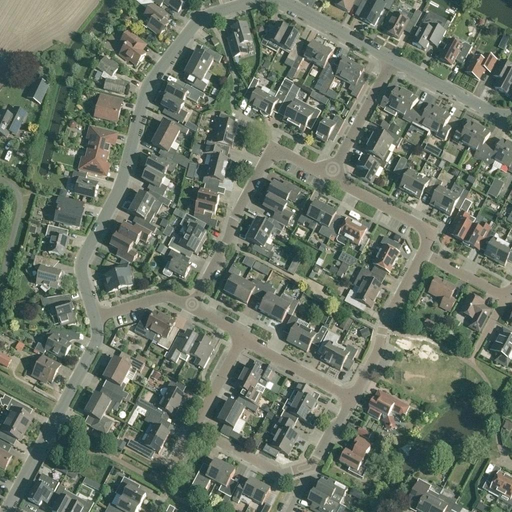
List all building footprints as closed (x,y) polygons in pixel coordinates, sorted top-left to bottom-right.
[(178,13),(187,2),(184,0),(150,0),(160,7),(164,2),(178,13)] [(360,6),(363,0),(337,0),(334,5),(349,13),(354,3),(360,6)] [(375,25),(385,6),(374,0),(370,0),(368,4),(363,1),(359,8),(365,11),(360,19),(369,24),(370,23),(375,25)] [(159,37),(168,25),(163,21),(167,17),(152,5),(144,16),(152,22),(147,28),(159,37)] [(421,15),(415,12),(410,22),(416,25),(421,15)] [(398,40),(408,21),(394,13),(390,22),(392,23),(386,33),(398,40)] [(244,45),(252,43),(246,25),(232,29),(237,45),(230,47),(233,59),(247,55),(244,45)] [(280,48),(289,31),(278,25),(272,37),(267,34),(261,45),(266,48),(267,48),(277,53),(280,48)] [(440,43),(443,38),(448,29),(444,27),(443,31),(433,25),(421,29),(412,45),(425,52),(429,44),(437,49),(440,43)] [(299,37),(289,31),(280,48),(290,53),(287,59),(294,63),(297,58),(300,52),(293,48),(299,37)] [(136,67),(146,55),(137,48),(142,43),(128,32),(121,42),(126,46),(119,55),(128,62),(129,61),(136,67)] [(214,47),(219,44),(215,38),(211,41),(214,47)] [(443,38),(440,43),(446,46),(439,59),(452,66),(455,61),(463,65),(472,48),(465,44),(461,46),(460,47),(443,38)] [(314,65),(322,49),(313,44),(304,59),(314,65)] [(322,49),(314,65),(324,70),(318,79),(325,83),(327,79),(331,70),(325,67),(332,54),(322,49)] [(197,52),(191,64),(207,72),(213,61),(219,64),(222,58),(210,51),(207,58),(197,52)] [(489,73),(496,61),(489,58),(486,64),(474,57),(470,63),(471,64),(466,74),(478,80),(484,70),(489,73)] [(297,58),(294,63),(291,68),(297,71),(303,61),(297,58)] [(89,80),(105,88),(105,90),(123,95),(126,86),(115,83),(117,80),(112,78),(118,70),(105,60),(98,69),(95,67),(89,80)] [(345,83),(354,66),(344,60),(335,77),(345,83)] [(509,97),(511,90),(511,73),(506,70),(508,65),(501,62),(493,77),(499,80),(495,89),(509,97)] [(207,72),(191,64),(185,75),(195,81),(192,87),(203,93),(209,83),(203,80),(207,72)] [(364,71),(354,66),(345,83),(351,86),(348,91),(352,93),(351,96),(357,99),(363,86),(358,83),(364,71)] [(327,79),(325,83),(320,92),(326,95),(333,82),(327,79)] [(41,104),(50,86),(37,80),(28,98),(41,104)] [(268,96),(259,111),(260,112),(261,113),(262,115),(263,116),(265,117),(267,117),(268,116),(270,117),(273,111),(278,113),(282,106),(289,93),(294,84),(287,81),(285,85),(284,84),(279,93),(278,93),(274,100),(268,96)] [(334,84),(331,92),(339,95),(342,88),(334,84)] [(182,104),(186,98),(197,104),(200,98),(203,100),(205,96),(186,86),(183,92),(171,85),(165,96),(167,97),(182,104)] [(259,111),(268,96),(270,91),(264,88),(262,89),(260,92),(257,90),(249,106),(259,111)] [(397,113),(407,94),(397,89),(392,98),(387,95),(380,107),(386,110),(385,112),(395,117),(397,113)] [(296,97),(289,93),(282,106),(289,110),(283,122),(293,127),(303,110),(293,104),(296,97)] [(407,94),(397,113),(407,119),(406,121),(412,124),(419,112),(413,109),(418,100),(407,94)] [(116,123),(120,108),(114,107),(116,101),(100,97),(98,103),(101,104),(97,118),(96,118),(116,123)] [(167,97),(162,107),(174,114),(171,119),(182,125),(188,115),(181,111),(184,105),(182,104),(167,97)] [(425,115),(419,112),(412,124),(419,128),(420,125),(430,131),(440,112),(430,106),(425,115)] [(0,134),(6,138),(13,124),(20,127),(26,115),(15,109),(11,117),(1,112),(0,113),(0,134)] [(312,115),(303,110),(293,127),(303,133),(311,119),(316,122),(321,113),(315,110),(312,115)] [(450,117),(440,112),(430,131),(440,136),(439,138),(445,141),(451,129),(446,126),(450,117)] [(221,121),(218,133),(235,137),(238,126),(225,122),(226,117),(220,115),(218,121),(221,121)] [(337,135),(344,122),(335,117),(332,124),(325,120),(316,138),(326,144),(332,132),(337,135)] [(158,134),(174,143),(180,132),(186,135),(189,131),(178,125),(175,129),(164,123),(158,134)] [(469,148),(480,129),(469,123),(465,132),(459,129),(452,142),(458,145),(459,142),(469,148)] [(88,150),(108,155),(112,140),(107,139),(108,133),(90,128),(87,140),(91,141),(88,150)] [(480,129),(469,148),(477,152),(474,157),(483,162),(491,147),(485,143),(490,134),(480,129)] [(207,142),(205,148),(217,151),(219,146),(232,149),(235,137),(218,133),(214,132),(211,143),(207,142)] [(370,142),(388,152),(391,145),(397,149),(402,140),(389,133),(387,138),(375,132),(370,142)] [(174,143),(158,134),(152,146),(163,151),(161,156),(167,159),(172,162),(176,154),(175,152),(170,149),(174,143)] [(497,150),(491,147),(483,162),(492,167),(495,162),(502,166),(511,147),(511,146),(502,141),(497,150)] [(388,152),(370,142),(365,152),(376,158),(373,163),(379,167),(384,169),(387,164),(382,161),(388,152)] [(511,147),(502,166),(511,170),(511,171),(511,173),(511,147)] [(217,151),(205,148),(204,148),(202,154),(212,156),(209,168),(226,172),(226,170),(227,170),(229,168),(230,167),(230,165),(229,163),(228,162),(229,160),(216,157),(217,151)] [(108,155),(88,150),(86,160),(82,159),(79,171),(97,175),(99,170),(104,171),(108,155)] [(448,153),(445,158),(456,163),(458,158),(448,153)] [(379,167),(373,163),(362,157),(356,168),(364,172),(360,179),(371,185),(375,178),(374,177),(379,167)] [(172,162),(167,159),(164,165),(152,158),(146,169),(148,170),(163,178),(166,172),(172,175),(177,165),(172,162)] [(409,195),(419,177),(409,172),(412,167),(406,164),(400,175),(406,178),(399,189),(409,195)] [(226,172),(209,168),(206,179),(204,178),(202,184),(205,185),(209,186),(210,180),(223,183),(226,172)] [(148,170),(142,181),(155,187),(152,193),(160,197),(163,198),(168,189),(162,185),(165,179),(163,178),(148,170)] [(93,199),(97,185),(85,182),(87,176),(73,173),(70,185),(78,187),(76,195),(93,199)] [(429,182),(419,177),(409,195),(420,200),(426,189),(431,192),(437,181),(431,178),(429,182)] [(437,181),(431,192),(436,194),(430,206),(440,211),(449,193),(440,188),(442,183),(437,181)] [(285,204),(288,199),(290,200),(290,199),(295,202),(300,192),(289,186),(286,191),(274,184),(268,196),(270,197),(270,196),(285,204)] [(209,186),(205,185),(204,191),(201,190),(197,202),(217,207),(219,198),(215,197),(217,188),(209,186)] [(459,199),(449,193),(440,211),(450,216),(456,205),(461,208),(465,201),(469,193),(471,189),(466,187),(464,191),(459,199)] [(140,194),(134,204),(154,214),(154,215),(156,216),(162,205),(168,208),(171,203),(163,198),(160,197),(158,202),(155,201),(155,202),(140,194)] [(270,196),(270,197),(264,207),(276,214),(273,219),(286,226),(291,217),(283,212),(287,205),(285,204),(270,196)] [(78,228),(82,211),(72,209),(74,201),(66,199),(59,197),(57,205),(61,206),(56,223),(63,224),(63,226),(70,228),(71,227),(78,228)] [(465,201),(461,208),(459,213),(460,213),(453,226),(458,228),(453,237),(463,243),(472,226),(475,221),(465,215),(471,204),(465,201)] [(217,207),(197,202),(194,214),(198,215),(196,220),(193,219),(198,221),(208,226),(211,215),(215,216),(217,207)] [(318,224),(326,209),(315,203),(309,215),(303,212),(298,223),(303,226),(305,223),(310,226),(312,221),(318,224)] [(154,214),(134,204),(129,213),(144,222),(144,223),(146,224),(143,229),(152,233),(154,234),(157,229),(149,225),(154,215),(154,214)] [(326,209),(318,224),(323,226),(319,234),(329,240),(331,237),(335,229),(330,226),(336,214),(326,209)] [(198,221),(193,219),(186,215),(180,227),(188,231),(185,236),(202,246),(208,235),(195,228),(198,221)] [(252,230),(269,239),(271,234),(279,238),(284,227),(273,221),(270,227),(257,220),(252,230)] [(337,226),(335,229),(331,237),(337,240),(337,243),(345,246),(346,246),(348,242),(357,226),(347,220),(342,229),(337,226)] [(472,226),(463,243),(474,248),(479,239),(483,242),(491,229),(480,224),(478,229),(472,226)] [(152,233),(143,229),(138,226),(136,231),(124,225),(118,237),(116,235),(116,236),(134,245),(133,245),(136,247),(139,240),(146,244),(152,233)] [(44,229),(48,230),(45,238),(52,240),(49,254),(62,257),(67,239),(58,236),(60,230),(45,226),(44,229)] [(367,231),(357,226),(348,242),(358,247),(359,245),(365,248),(370,238),(365,235),(367,231)] [(269,239),(252,230),(246,240),(259,247),(256,253),(268,259),(273,248),(266,244),(269,239)] [(494,262),(503,245),(494,239),(496,235),(490,231),(485,240),(491,243),(484,256),(494,262)] [(134,245),(116,236),(110,247),(121,253),(118,259),(132,266),(137,255),(130,251),(133,245),(134,245)] [(202,246),(185,236),(182,242),(174,237),(168,248),(181,254),(184,249),(197,256),(202,246)] [(378,256),(394,265),(400,255),(396,253),(399,246),(384,238),(380,245),(383,246),(378,256)] [(511,249),(503,245),(494,262),(504,267),(511,254),(511,249)] [(171,278),(173,273),(184,280),(190,269),(179,262),(182,257),(171,251),(166,262),(168,263),(162,273),(163,275),(169,278),(171,278)] [(32,260),(34,261),(33,267),(40,273),(34,279),(37,282),(37,285),(42,286),(48,292),(51,288),(57,290),(61,273),(42,268),(44,259),(33,256),(32,260)] [(394,265),(378,256),(373,266),(374,267),(371,274),(381,279),(385,273),(389,275),(394,265)] [(293,276),(295,273),(302,261),(296,258),(288,273),(293,276)] [(118,274),(108,277),(110,283),(105,284),(108,294),(127,288),(125,279),(129,278),(126,265),(117,268),(118,274)] [(236,299),(244,283),(237,279),(241,273),(231,268),(226,279),(231,282),(225,293),(236,299)] [(361,290),(376,298),(382,288),(370,281),(373,275),(362,269),(356,281),(364,285),(361,290)] [(450,299),(456,289),(448,284),(447,286),(436,280),(429,293),(444,301),(440,308),(450,313),(455,302),(450,299)] [(250,286),(244,283),(236,299),(247,305),(253,293),(259,297),(265,286),(257,281),(252,283),(250,286)] [(266,284),(265,286),(259,297),(265,300),(259,311),(270,317),(279,302),(272,298),(276,292),(271,289),(273,287),(266,284)] [(376,298),(361,290),(358,296),(350,292),(346,299),(342,297),(340,301),(355,308),(358,302),(371,309),(376,298)] [(479,333),(485,322),(490,311),(481,306),(483,303),(470,296),(460,314),(473,320),(469,328),(479,333)] [(54,316),(57,315),(59,317),(62,325),(67,324),(68,327),(75,325),(76,323),(69,302),(60,305),(57,298),(41,300),(43,307),(45,308),(46,307),(48,306),(49,308),(51,308),(50,310),(52,315),(54,316)] [(290,307),(279,302),(270,317),(282,323),(288,312),(292,315),(298,304),(293,301),(290,307)] [(156,335),(165,319),(155,313),(147,326),(140,322),(134,333),(147,340),(151,332),(156,335)] [(297,348),(306,331),(296,325),(299,321),(292,317),(288,324),(295,328),(287,342),(297,348)] [(165,319),(156,335),(153,341),(158,343),(157,345),(168,351),(174,340),(168,337),(175,324),(165,319)] [(437,335),(441,329),(427,321),(423,328),(437,335)] [(325,324),(323,328),(322,328),(318,335),(324,338),(328,331),(327,330),(329,327),(325,324)] [(44,355),(47,350),(64,360),(71,347),(65,344),(66,342),(67,342),(68,342),(69,342),(70,340),(70,333),(51,331),(48,338),(51,340),(47,348),(39,344),(35,351),(44,355)] [(316,336),(306,331),(297,348),(307,353),(316,336)] [(510,362),(509,359),(507,358),(511,350),(511,334),(506,331),(501,341),(498,339),(491,351),(499,355),(495,361),(505,367),(507,366),(510,362)] [(330,366),(340,349),(335,346),(339,338),(328,332),(322,344),(328,347),(320,360),(330,366)] [(198,339),(187,333),(180,346),(175,343),(169,354),(167,353),(164,358),(176,364),(182,353),(189,357),(190,355),(198,339)] [(199,337),(198,339),(190,355),(197,359),(194,364),(204,369),(209,359),(204,356),(210,343),(199,337)] [(345,351),(340,349),(330,366),(340,371),(347,359),(352,362),(358,351),(349,347),(347,348),(345,351)] [(0,359),(0,364),(7,368),(11,360),(2,355),(0,359)] [(52,383),(61,366),(60,365),(60,366),(43,357),(32,377),(46,384),(47,381),(52,383)] [(114,359),(109,369),(126,378),(129,373),(134,376),(137,372),(140,374),(144,366),(141,364),(135,361),(130,358),(126,366),(114,359)] [(248,366),(242,377),(257,385),(260,380),(268,384),(274,372),(264,366),(260,373),(248,366)] [(126,378),(109,369),(103,379),(116,386),(111,393),(112,394),(123,399),(126,401),(128,395),(123,392),(126,386),(123,384),(126,378)] [(164,385),(168,376),(161,373),(156,382),(164,385)] [(257,385),(242,377),(236,388),(249,394),(245,401),(248,403),(256,407),(262,395),(254,391),(257,385)] [(170,388),(164,399),(179,407),(185,397),(173,390),(176,385),(171,382),(168,388),(170,388)] [(294,404),(311,413),(317,403),(310,400),(313,393),(304,388),(298,385),(295,392),(299,394),(294,404)] [(367,414),(379,420),(381,415),(382,415),(387,432),(396,429),(391,413),(391,412),(404,418),(409,408),(381,392),(376,402),(373,400),(369,408),(370,409),(367,414)] [(123,399),(112,394),(108,402),(95,395),(90,405),(106,413),(105,413),(110,416),(117,403),(120,405),(123,399)] [(8,421),(26,430),(32,419),(20,413),(24,407),(5,396),(2,402),(3,406),(8,408),(6,411),(12,414),(8,421)] [(151,405),(147,412),(158,418),(162,411),(174,418),(179,407),(164,399),(158,409),(151,405)] [(228,402),(223,412),(239,420),(244,410),(228,402)] [(256,407),(248,403),(245,408),(255,414),(258,408),(256,407)] [(311,413),(294,404),(291,409),(285,406),(280,415),(282,416),(280,418),(286,421),(289,414),(306,423),(311,413)] [(106,413),(90,405),(89,406),(87,406),(84,411),(86,412),(85,414),(98,421),(93,429),(106,436),(111,426),(110,422),(103,418),(105,413),(106,413)] [(141,409),(136,407),(135,406),(126,424),(132,427),(138,415),(135,414),(136,412),(148,419),(146,421),(154,426),(148,436),(164,444),(170,434),(158,427),(162,420),(158,418),(147,412),(141,409)] [(239,420),(223,412),(218,422),(234,430),(239,420)] [(286,421),(280,418),(278,424),(274,429),(279,432),(276,438),(293,447),(298,437),(291,433),(295,426),(286,421)] [(26,430),(8,421),(4,428),(0,425),(0,439),(5,442),(8,436),(20,442),(26,430)] [(371,435),(360,429),(357,434),(368,440),(371,435)] [(243,438),(232,432),(229,438),(240,443),(243,438)] [(164,444),(148,436),(145,443),(143,442),(141,445),(140,445),(140,446),(130,441),(127,447),(143,455),(146,448),(158,455),(164,444)] [(293,447),(276,438),(271,448),(266,445),(262,452),(268,455),(271,448),(288,457),(293,447)] [(357,456),(353,454),(352,455),(345,452),(339,463),(350,469),(349,472),(363,480),(368,470),(364,468),(370,458),(366,456),(372,446),(357,438),(352,449),(358,453),(357,456)] [(0,467),(5,470),(12,457),(0,450),(0,449),(3,444),(0,441),(0,467)] [(389,454),(382,451),(378,458),(386,462),(389,454)] [(216,484),(225,467),(215,461),(206,478),(199,474),(195,480),(208,486),(211,481),(216,484)] [(225,467),(216,484),(221,486),(218,492),(231,499),(236,488),(229,484),(235,472),(225,467)] [(500,495),(509,479),(499,474),(496,478),(490,475),(482,490),(489,493),(490,490),(500,495)] [(37,484),(28,501),(39,507),(42,502),(48,506),(51,498),(59,484),(53,481),(42,475),(37,484)] [(123,498),(140,507),(146,496),(134,490),(136,485),(124,478),(121,484),(115,494),(123,498)] [(511,480),(509,479),(500,495),(511,501),(508,505),(511,507),(511,480)] [(249,506),(252,501),(260,485),(250,480),(243,493),(238,490),(233,501),(238,504),(240,501),(249,506)] [(412,495),(409,500),(420,506),(417,511),(430,511),(440,495),(439,495),(439,497),(433,494),(428,491),(431,487),(419,481),(412,495)] [(322,482),(316,492),(316,493),(328,499),(330,501),(333,495),(342,500),(348,489),(338,484),(335,489),(322,482)] [(270,491),(260,485),(252,501),(262,506),(270,491)] [(67,511),(76,497),(65,491),(65,490),(60,487),(53,499),(59,502),(53,511),(67,511)] [(316,493),(316,492),(314,491),(308,502),(322,509),(320,511),(332,511),(334,509),(326,505),(328,499),(316,493)] [(440,495),(430,511),(451,511),(456,504),(451,501),(450,502),(440,496),(440,495)] [(76,497),(67,511),(89,511),(94,504),(87,501),(86,503),(76,497)] [(110,504),(107,510),(110,511),(121,511),(122,511),(137,511),(140,507),(123,498),(117,508),(110,504)]
